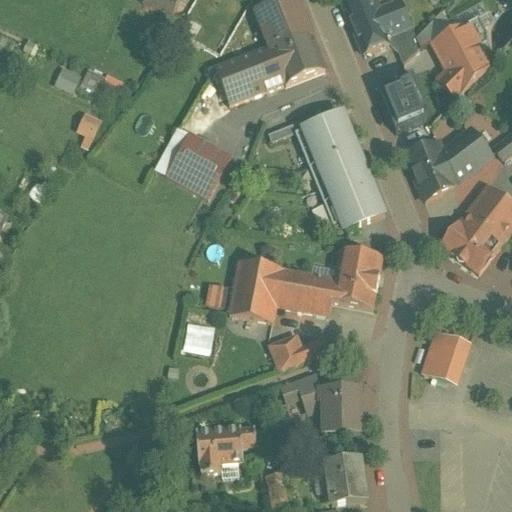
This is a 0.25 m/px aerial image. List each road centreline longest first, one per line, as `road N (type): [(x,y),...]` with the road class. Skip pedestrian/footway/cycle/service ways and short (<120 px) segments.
road 1 (residential): [(409,266),(400,174),(329,0)]
road 2 (residential): [(400,511),(392,401),(409,266)]
